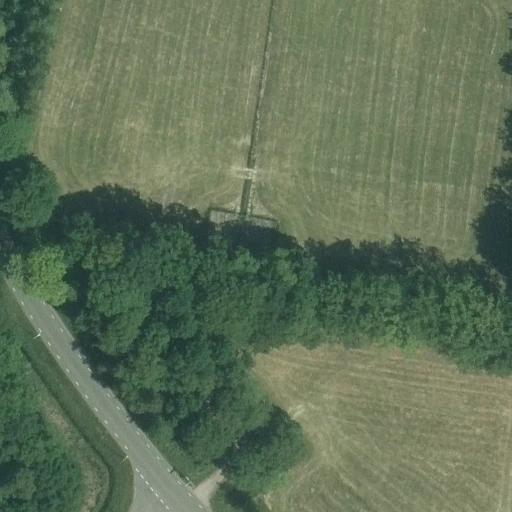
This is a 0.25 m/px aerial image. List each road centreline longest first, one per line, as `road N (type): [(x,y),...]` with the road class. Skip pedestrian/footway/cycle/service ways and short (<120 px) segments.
road 1 (track): [(206,488),(246,449),(155,331),(144,304),(151,281),(239,282),(511,332)]
road 2 (secondary): [(174,489),(55,337),(0,248)]
